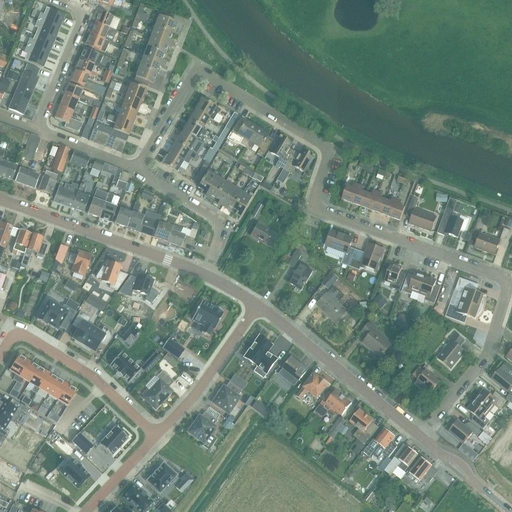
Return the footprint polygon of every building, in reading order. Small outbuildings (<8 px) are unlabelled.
[(100,0),(99,3),(119,10),(122,0),(100,0)] [(148,21),(150,13),(156,15),(161,3),(153,0),(147,0),(141,19),(148,21)] [(140,4),(137,11),(134,19),(139,21),(139,20),(144,6),(140,4)] [(121,7),(116,20),(122,23),(127,9),(121,7)] [(40,13),(37,20),(58,29),(64,16),(46,9),(43,15),(40,13)] [(99,12),(94,23),(110,29),(115,18),(113,17),(99,12)] [(173,17),(160,12),(154,26),(171,33),(175,23),(172,21),(173,17)] [(139,21),(134,19),(132,27),(141,30),(144,22),(139,20),(139,21)] [(37,20),(34,26),(38,28),(36,34),(53,42),(58,29),(37,20)] [(110,29),(94,23),(90,35),(111,43),(114,38),(106,35),(107,31),(109,32),(110,29)] [(171,33),(154,26),(150,37),(172,45),(173,41),(169,40),(171,33)] [(29,38),(27,45),(48,54),(53,42),(36,34),(33,40),(29,38)] [(111,43),(90,35),(85,46),(104,53),(107,44),(113,47),(114,44),(111,43)] [(172,45),(150,37),(146,47),(164,53),(166,47),(170,49),(172,45)] [(10,60),(15,50),(7,45),(2,55),(10,60)] [(27,45),(24,52),(27,53),(24,60),(42,68),(48,54),(27,45)] [(164,53),(146,47),(143,57),(164,65),(166,61),(161,60),(164,53)] [(84,48),(79,60),(93,65),(93,66),(98,68),(101,59),(103,56),(84,48)] [(164,65),(143,57),(139,67),(156,74),(159,67),(163,69),(164,65)] [(74,71),(88,76),(94,79),(96,74),(91,72),(93,66),(93,65),(79,60),(74,71)] [(156,74),(139,67),(133,82),(147,87),(148,82),(152,84),(156,74)] [(86,82),(88,76),(74,71),(69,82),(83,88),(103,95),(105,90),(86,82)] [(105,71),(101,82),(107,84),(111,73),(105,71)] [(9,72),(6,78),(15,82),(18,76),(9,72)] [(24,72),(18,84),(33,90),(38,78),(24,72)] [(2,79),(0,83),(0,90),(6,93),(10,82),(2,79)] [(18,84),(13,97),(28,103),(33,90),(18,84)] [(80,96),(82,90),(68,85),(64,96),(77,102),(93,108),(97,110),(100,104),(80,96)] [(145,91),(130,85),(126,96),(141,102),(145,91)] [(77,102),(64,96),(59,107),(72,113),(81,116),(83,112),(74,108),(77,102)] [(121,107),(137,113),(141,102),(126,96),(121,107)] [(22,115),(28,103),(13,97),(8,109),(22,115)] [(195,110),(209,119),(212,121),(216,114),(218,113),(220,110),(201,99),(195,110)] [(72,113),(59,107),(54,119),(65,123),(63,127),(78,133),(82,124),(70,119),(72,113)] [(117,119),(133,125),(137,113),(121,107),(117,119)] [(97,110),(93,108),(89,119),(93,121),(97,110)] [(202,130),(209,119),(195,110),(188,121),(202,130)] [(133,125),(117,119),(108,115),(106,121),(115,124),(113,130),(127,136),(128,136),(133,125)] [(231,117),(225,128),(228,131),(235,120),(231,117)] [(244,148),(256,128),(245,121),(244,123),(238,120),(226,139),(232,143),(233,141),(244,148)] [(188,121),(182,132),(196,140),(199,134),(204,137),(206,132),(202,130),(188,121)] [(109,136),(115,138),(120,140),(125,142),(127,136),(113,130),(95,123),(93,129),(98,131),(104,134),(109,136)] [(9,140),(13,128),(8,126),(4,137),(9,140)] [(80,138),(86,140),(90,128),(85,126),(80,138)] [(13,128),(9,140),(15,142),(19,130),(13,128)] [(222,141),(228,131),(225,128),(218,139),(222,141)] [(256,128),(244,148),(250,152),(254,145),(259,149),(256,154),(262,158),(272,140),(267,137),(268,135),(256,128)] [(98,131),(93,129),(88,141),(94,143),(98,131)] [(19,130),(15,142),(20,144),(24,132),(19,130)] [(98,131),(94,143),(99,145),(104,134),(98,131)] [(24,132),(20,144),(26,146),(30,135),(24,132)] [(196,140),(182,132),(175,143),(189,151),(196,140)] [(104,134),(99,145),(105,147),(109,136),(104,134)] [(31,161),(39,138),(30,135),(26,146),(21,157),(31,161)] [(109,136),(105,147),(110,149),(115,138),(109,136)] [(283,170),(291,155),(287,152),(291,144),(279,137),(269,153),(279,159),(275,165),(283,170)] [(115,138),(110,149),(116,152),(120,140),(115,138)] [(212,150),(216,152),(222,141),(218,139),(212,150)] [(125,142),(120,140),(116,152),(121,154),(126,142),(125,142)] [(193,153),(189,151),(175,143),(169,154),(183,162),(186,156),(190,158),(193,153)] [(57,161),(53,170),(58,172),(60,173),(69,150),(60,147),(55,160),(57,161)] [(216,152),(212,150),(209,148),(202,159),(205,161),(209,163),(216,152)] [(0,150),(0,176),(11,181),(17,165),(15,164),(14,166),(0,161),(4,152),(0,150)] [(291,155),(283,170),(290,174),(294,168),(304,173),(313,158),(301,150),(296,158),(291,155)] [(69,163),(85,169),(89,158),(73,152),(69,163)] [(216,157),(225,162),(227,158),(218,152),(216,157)] [(179,168),(183,162),(169,154),(162,165),(181,176),(184,171),(179,168)] [(91,161),(88,168),(100,173),(102,166),(91,161)] [(198,172),(202,174),(209,163),(205,161),(198,172)] [(363,173),(366,165),(360,163),(357,170),(363,173)] [(105,164),(102,171),(114,176),(117,169),(105,164)] [(369,175),(372,167),(366,165),(363,173),(369,175)] [(20,169),(15,182),(34,189),(40,172),(34,169),(33,174),(20,169)] [(115,188),(124,191),(126,184),(130,175),(122,172),(122,171),(117,169),(114,176),(112,183),(117,184),(115,188)] [(382,180),(383,177),(385,172),(379,170),(376,177),(382,180)] [(45,172),(38,191),(50,195),(54,182),(57,183),(59,177),(45,172)] [(196,185),(202,174),(198,172),(192,183),(196,185)] [(207,172),(197,188),(201,190),(199,193),(204,196),(216,177),(207,172)] [(211,196),(215,199),(224,182),(216,177),(204,196),(209,199),(211,196)] [(222,207),(233,188),(224,182),(215,199),(219,201),(217,204),(222,207)] [(263,182),(260,187),(269,192),(272,188),(263,182)] [(71,209),(71,208),(77,193),(69,190),(70,187),(65,184),(63,188),(58,186),(52,202),(71,209)] [(132,186),(126,184),(124,191),(124,192),(129,194),(132,186)] [(352,203),(358,185),(353,184),(351,188),(347,187),(343,196),(342,200),(352,203)] [(71,208),(71,209),(83,213),(89,196),(87,195),(86,197),(82,195),(85,187),(80,185),(77,193),(71,208)] [(352,203),(361,207),(366,194),(361,192),(363,187),(358,185),(352,203)] [(228,207),(232,209),(242,193),(233,188),(222,207),(227,210),(228,207)] [(94,195),(87,214),(99,218),(106,197),(107,194),(96,190),(94,195)] [(143,191),(140,197),(150,201),(152,195),(143,191)] [(366,194),(361,207),(371,210),(377,192),(372,191),(371,195),(366,194)] [(371,210),(380,214),(385,201),(381,199),(382,194),(377,192),(371,210)] [(240,217),(251,198),(242,193),(232,209),(236,211),(234,214),(240,217)] [(107,194),(106,197),(99,218),(111,223),(116,208),(109,205),(113,196),(107,194)] [(390,202),(385,201),(380,214),(390,217),(396,200),(392,198),(390,202)] [(409,224),(430,232),(436,217),(415,209),(418,200),(412,198),(405,217),(411,219),(409,224)] [(401,201),(396,200),(390,217),(400,221),(405,208),(400,206),(401,201)] [(135,203),(131,213),(126,228),(137,232),(153,238),(158,223),(135,215),(139,204),(135,203)] [(257,203),(250,215),(256,219),(263,206),(257,203)] [(114,224),(126,228),(131,213),(124,211),(126,206),(121,204),(114,224)] [(445,211),(437,233),(444,236),(445,234),(457,238),(460,231),(463,232),(468,219),(460,216),(459,220),(450,217),(452,213),(445,211)] [(23,228),(26,220),(20,218),(17,226),(23,228)] [(0,246),(4,249),(9,235),(12,228),(0,223),(0,246)] [(180,248),(180,247),(185,236),(171,231),(172,228),(158,223),(153,238),(180,248)] [(257,224),(250,236),(271,249),(278,237),(257,224)] [(17,230),(12,228),(9,235),(14,237),(17,230)] [(480,233),(474,248),(494,256),(498,246),(505,248),(511,231),(504,229),(499,241),(480,233)] [(15,251),(23,254),(24,254),(31,235),(19,231),(11,254),(13,255),(15,251)] [(341,264),(348,267),(354,250),(349,248),(352,239),(331,231),(326,246),(345,253),(341,264)] [(31,235),(24,254),(23,254),(20,265),(26,267),(32,252),(36,254),(35,257),(42,259),(47,245),(41,243),(43,239),(31,235)] [(61,265),(67,249),(60,247),(61,244),(60,244),(54,260),(55,260),(61,265)] [(376,271),(383,250),(368,245),(365,254),(354,250),(348,267),(359,271),(360,268),(364,270),(365,267),(376,271)] [(296,251),(287,265),(297,271),(289,284),(301,291),(313,272),(301,265),(297,263),(302,255),(296,251)] [(84,277),(91,257),(78,252),(70,273),(84,277)] [(102,267),(95,277),(101,280),(100,281),(110,284),(109,288),(116,291),(127,276),(118,272),(120,267),(107,262),(105,268),(102,267)] [(400,272),(402,268),(390,264),(384,281),(391,284),(390,288),(399,291),(406,274),(400,272)] [(331,273),(322,283),(329,289),(338,279),(331,273)] [(407,275),(401,292),(411,296),(409,299),(416,302),(419,294),(425,276),(414,273),(413,277),(407,275)] [(129,276),(117,293),(130,298),(132,294),(138,296),(139,294),(146,296),(144,300),(150,305),(158,295),(150,289),(153,281),(151,280),(151,278),(147,277),(145,278),(138,275),(137,279),(129,276)] [(419,294),(416,302),(423,304),(424,300),(434,304),(440,287),(434,285),(436,280),(425,276),(419,294)] [(463,293),(460,301),(482,308),(483,303),(483,297),(483,295),(473,291),(475,284),(459,278),(455,290),(463,293)] [(92,294),(99,297),(97,302),(100,303),(106,290),(96,285),(92,294)] [(326,294),(317,306),(336,323),(346,311),(337,303),(344,296),(333,287),(326,294)] [(89,295),(86,301),(93,305),(97,300),(89,295)] [(378,296),(373,302),(380,309),(386,303),(378,296)] [(46,326),(46,325),(57,331),(59,327),(65,331),(76,313),(63,305),(61,309),(48,301),(36,320),(46,326)] [(482,308),(460,301),(458,308),(449,305),(445,317),(461,323),(464,316),(475,320),(475,317),(479,313),(482,308)] [(196,311),(191,320),(204,327),(201,333),(208,337),(212,329),(214,330),(223,314),(221,313),(222,312),(214,308),(214,309),(201,302),(197,309),(196,309),(196,311)] [(414,315),(416,305),(407,304),(405,313),(414,315)] [(89,319),(79,313),(71,326),(77,329),(71,339),(75,341),(73,343),(81,348),(93,329),(86,324),(89,319)] [(408,315),(398,313),(397,323),(404,330),(408,315)] [(417,322),(411,319),(405,331),(410,335),(417,322)] [(370,322),(362,332),(368,337),(363,343),(380,358),(392,344),(375,330),(376,328),(370,322)] [(100,343),(105,346),(113,333),(103,327),(100,333),(93,329),(81,348),(89,353),(90,351),(94,353),(100,343)] [(451,343),(438,358),(450,368),(463,353),(458,348),(464,341),(454,334),(448,341),(451,343)] [(259,337),(244,358),(257,367),(253,372),(263,379),(277,360),(267,353),(272,346),(259,337)] [(167,340),(162,348),(178,360),(184,352),(167,340)] [(121,353),(109,366),(116,372),(115,373),(121,378),(121,377),(128,383),(140,371),(121,353)] [(154,354),(141,368),(146,374),(160,359),(154,354)] [(167,355),(163,359),(167,363),(168,363),(174,369),(178,365),(172,359),(167,355)] [(12,380),(16,382),(28,362),(19,357),(10,371),(15,375),(12,380)] [(283,369),(279,375),(294,386),(298,381),(308,369),(302,365),(301,366),(291,358),(283,369)] [(23,380),(29,383),(38,368),(28,362),(16,382),(20,385),(23,380)] [(194,378),(200,371),(190,363),(184,371),(194,378)] [(511,370),(504,364),(491,379),(506,392),(511,384),(511,370)] [(38,389),(47,374),(38,368),(29,383),(34,386),(31,391),(35,394),(38,389)] [(417,380),(414,384),(427,395),(430,391),(431,392),(439,382),(425,370),(417,380)] [(144,397),(143,398),(155,409),(161,402),(163,404),(163,403),(166,400),(165,398),(171,392),(168,389),(174,382),(162,371),(155,378),(159,381),(149,392),(147,390),(142,395),(144,397)] [(47,374),(38,389),(48,395),(57,380),(47,374)] [(321,400),(327,392),(324,390),(328,385),(319,378),(314,374),(296,396),(301,400),(307,391),(317,399),(318,398),(321,400)] [(48,395),(57,400),(66,385),(57,380),(48,395)] [(223,387),(217,396),(214,396),(213,399),(213,402),(212,403),(228,414),(239,398),(237,397),(241,391),(228,383),(224,388),(223,387)] [(76,391),(66,385),(57,400),(67,406),(75,392),(76,391)] [(15,399),(19,394),(12,389),(9,395),(15,399)] [(475,400),(489,412),(494,406),(499,409),(506,401),(495,392),(491,397),(483,390),(475,400)] [(331,396),(327,392),(321,400),(322,401),(315,412),(321,417),(325,416),(330,420),(336,412),(341,416),(351,404),(335,391),(331,396)] [(21,402),(27,406),(31,401),(24,397),(21,402)] [(0,400),(0,413),(11,420),(10,420),(15,423),(21,413),(25,415),(28,410),(11,399),(8,404),(0,399),(0,400)] [(489,412),(475,400),(467,410),(475,416),(471,421),(482,430),(489,422),(485,418),(489,412)] [(256,402),(251,408),(257,412),(262,406),(256,402)] [(40,407),(37,412),(44,416),(47,411),(40,407)] [(236,410),(231,415),(236,419),(241,415),(236,410)] [(357,454),(378,428),(372,422),(373,421),(359,410),(349,422),(358,429),(353,436),(357,439),(353,444),(356,446),(352,451),(357,454)] [(56,424),(59,418),(50,412),(46,418),(56,424)] [(215,439),(209,435),(214,428),(213,427),(217,421),(204,412),(200,418),(199,417),(193,425),(190,426),(188,428),(189,431),(188,432),(203,443),(201,446),(208,450),(210,448),(209,447),(215,439)] [(0,434),(5,438),(9,432),(4,430),(10,420),(11,420),(0,413),(0,434)] [(326,434),(332,438),(345,420),(339,416),(326,434)] [(457,421),(448,432),(463,445),(472,434),(476,437),(481,432),(470,423),(466,428),(457,421)] [(495,435),(500,428),(491,422),(486,428),(495,435)] [(111,456),(127,439),(127,438),(128,436),(123,431),(121,433),(115,427),(99,444),(111,456)] [(373,440),(363,453),(369,458),(379,445),(385,450),(382,453),(388,458),(397,447),(391,442),(394,438),(384,430),(375,441),(373,440)] [(478,438),(487,446),(492,439),(483,432),(478,438)] [(79,434),(71,442),(86,455),(93,447),(79,434)] [(69,456),(74,450),(60,437),(55,443),(69,456)] [(251,460),(243,471),(247,474),(246,476),(252,480),(268,458),(261,453),(265,446),(256,440),(245,456),(251,460)] [(418,455),(408,448),(407,449),(403,445),(384,473),(391,477),(397,468),(405,473),(409,467),(418,455)] [(268,458),(252,480),(258,484),(259,483),(264,486),(272,475),(277,479),(287,464),(279,458),(275,463),(268,458)] [(430,468),(431,466),(420,458),(412,469),(410,468),(405,474),(407,476),(409,474),(416,479),(413,482),(416,485),(419,482),(422,478),(429,483),(437,473),(430,468)] [(72,460),(59,473),(77,490),(89,476),(83,471),(84,470),(78,465),(78,466),(72,460)] [(175,479),(174,477),(175,476),(163,465),(147,482),(159,493),(169,483),(170,484),(175,479)] [(185,474),(180,479),(188,486),(192,481),(185,474)] [(379,493),(384,483),(377,480),(372,489),(379,493)] [(143,511),(152,503),(135,486),(123,498),(134,508),(132,510),(134,511),(143,511)] [(375,494),(369,490),(363,499),(371,506),(376,499),(373,497),(375,494)] [(426,498),(423,501),(429,506),(432,502),(426,498)] [(382,503),(378,509),(380,511),(386,511),(388,509),(382,503)]
